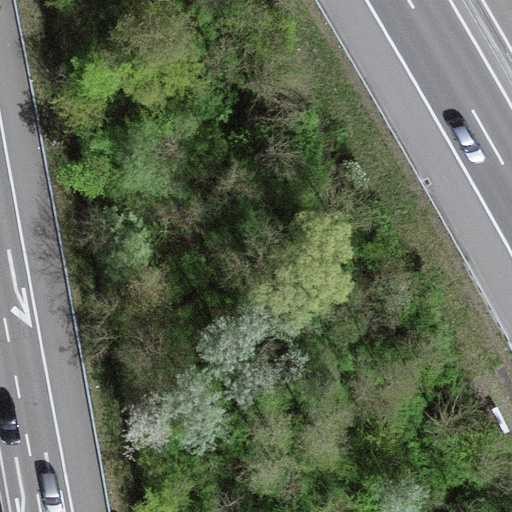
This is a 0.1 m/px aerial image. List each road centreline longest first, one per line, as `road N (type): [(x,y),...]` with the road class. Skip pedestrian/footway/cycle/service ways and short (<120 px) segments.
road 1 (motorway): [(0,295),(40,511)]
road 2 (motorway): [(408,0),(511,180)]
